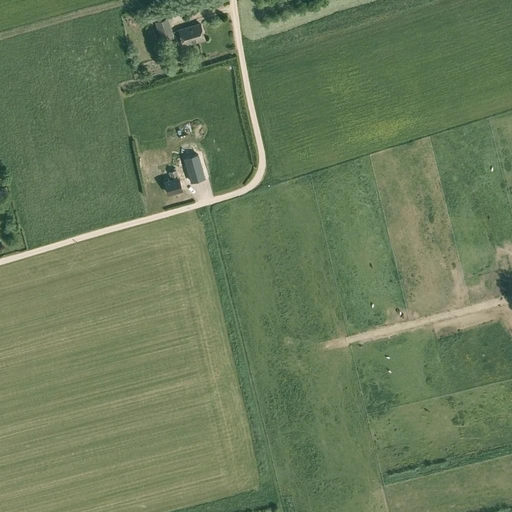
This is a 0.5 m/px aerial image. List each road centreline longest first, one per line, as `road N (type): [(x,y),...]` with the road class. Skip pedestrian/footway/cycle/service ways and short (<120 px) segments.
road 1 (track): [(233,0),(261,174),(239,193),(204,204)]
road 2 (track): [(305,350),(511,299)]
road 3 (track): [(204,204),(0,260)]
